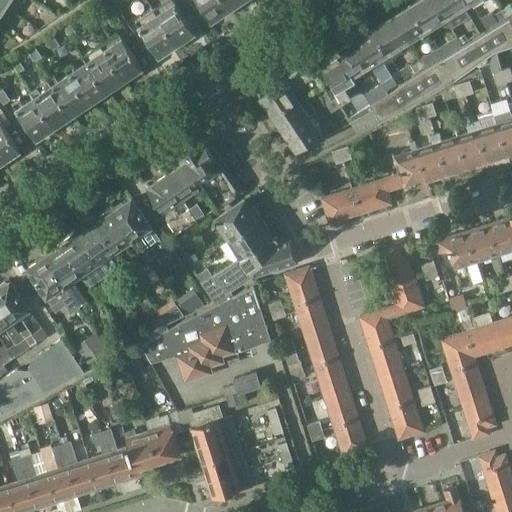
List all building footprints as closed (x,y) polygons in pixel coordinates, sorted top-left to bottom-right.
[(188,35),(196,30),(191,21),(189,22),(173,0),(166,0),(163,3),(154,9),(178,45),(190,37),(188,35)] [(228,9),(229,8),(224,0),(197,0),(211,20),(215,17),(216,20),(226,13),(223,10),(227,7),(228,9)] [(224,0),(229,8),(232,6),(233,9),(243,2),(242,0),(224,0)] [(434,5),(430,0),(417,0),(411,4),(427,30),(446,18),(437,3),(434,5)] [(430,0),(434,5),(437,3),(446,18),(453,13),(456,17),(466,10),(464,7),(471,2),(469,0),(430,0)] [(499,10),(503,18),(511,12),(511,6),(510,3),(499,10)] [(427,30),(411,4),(389,18),(396,29),(400,26),(409,40),(418,35),(420,39),(430,34),(427,30)] [(154,9),(143,16),(135,21),(157,56),(164,51),(166,53),(178,45),(154,9)] [(498,21),(503,18),(499,10),(493,14),(498,21)] [(453,81),(489,55),(495,51),(497,51),(504,49),(511,46),(511,16),(505,21),(389,92),(371,103),(348,117),(351,122),(356,133),(379,121),(406,107),(453,81)] [(396,29),(389,18),(374,27),(390,52),(409,40),(400,26),(396,29)] [(69,22),(62,27),(70,38),(77,33),(69,22)] [(361,50),(370,64),(375,73),(384,68),(379,59),(390,52),(374,27),(352,41),(358,52),(361,50)] [(140,71),(138,68),(142,66),(135,57),(116,29),(98,41),(104,49),(124,78),(123,77),(128,74),(130,77),(140,71)] [(51,50),(59,44),(52,34),(44,39),(51,50)] [(460,44),(456,36),(455,35),(438,46),(443,54),(460,44)] [(105,88),(107,90),(106,89),(110,86),(112,89),(122,82),(121,80),(124,78),(104,49),(98,41),(81,53),(85,59),(105,88)] [(351,76),(370,64),(361,50),(358,52),(352,41),(335,51),(351,76)] [(35,61),(40,57),(42,56),(34,46),(28,50),(35,61)] [(435,50),(428,54),(433,61),(443,54),(438,46),(434,48),(435,50)] [(511,78),(511,70),(504,49),(497,51),(502,68),(506,81),(511,78)] [(335,51),(318,62),(329,78),(343,101),(340,103),(341,105),(342,106),(340,107),(348,117),(371,103),(365,92),(362,93),(360,90),(350,96),(344,86),(354,80),(351,76),(335,51)] [(498,83),(506,81),(502,68),(497,51),(495,51),(489,55),(498,83)] [(433,61),(428,54),(418,60),(423,67),(433,61)] [(10,62),(17,73),(24,68),(17,57),(10,62)] [(107,90),(105,88),(85,59),(75,66),(72,62),(65,67),(68,71),(89,100),(93,97),(95,101),(105,94),(103,92),(107,90)] [(416,71),(423,67),(418,60),(412,64),(416,71)] [(408,63),(399,69),(404,78),(414,72),(408,63)] [(286,78),(259,96),(272,115),(298,98),(323,82),(310,64),(287,79),(286,78)] [(50,83),(70,112),(75,109),(77,113),(87,106),(86,104),(90,102),(89,100),(68,71),(57,78),(55,74),(47,79),(50,83)] [(390,77),(382,82),(387,89),(394,85),(390,77)] [(462,81),(466,94),(474,92),(471,79),(462,81)] [(457,96),(466,94),(462,81),(459,82),(454,85),(457,96)] [(389,92),(387,89),(382,82),(365,92),(371,103),(389,92)] [(32,95),(54,124),(58,121),(60,124),(70,118),(68,116),(71,114),(70,112),(50,83),(39,90),(36,86),(30,91),(32,95)] [(3,89),(0,90),(0,99),(3,104),(10,99),(3,89)] [(336,98),(330,89),(319,97),(325,106),(336,98)] [(12,104),(36,138),(40,135),(42,136),(43,137),(44,137),(46,137),(48,137),(49,136),(50,135),(51,134),(52,132),(52,130),(51,129),(51,128),(55,125),(54,124),(32,95),(22,102),(20,99),(12,104)] [(298,98),(272,115),(285,135),(297,127),(295,124),(309,114),(298,98)] [(341,105),(340,103),(336,98),(325,106),(330,113),(333,111),(341,105)] [(438,114),(436,109),(434,101),(424,103),(429,116),(438,114)] [(511,152),(511,101),(508,103),(510,109),(495,113),(498,122),(507,154),(511,152)] [(422,117),(429,116),(424,103),(418,105),(422,117)] [(323,133),(309,114),(295,124),(297,127),(285,135),(296,151),(323,133)] [(467,166),(487,160),(475,120),(469,122),(467,117),(453,121),(455,126),(457,133),(467,166)] [(480,118),(475,120),(487,160),(507,154),(498,122),(483,127),(480,118)] [(0,158),(1,161),(1,159),(5,157),(7,159),(17,153),(15,151),(19,148),(0,120),(0,158)] [(427,180),(447,173),(435,132),(427,135),(430,143),(417,147),(427,180)] [(437,132),(435,132),(447,173),(467,166),(457,133),(440,140),(437,132)] [(216,158),(214,155),(201,136),(179,151),(186,161),(186,160),(204,185),(218,206),(243,190),(220,156),(216,158)] [(398,173),(390,175),(394,188),(425,179),(425,180),(427,180),(417,147),(414,139),(409,141),(411,149),(393,154),(398,173)] [(352,157),(348,145),(333,150),(336,161),(352,157)] [(183,199),(204,185),(186,160),(186,161),(166,174),(183,199)] [(177,233),(197,219),(190,208),(179,216),(172,206),(183,199),(166,174),(146,188),(177,233)] [(390,175),(353,187),(361,212),(392,202),(388,190),(394,188),(390,175)] [(322,197),(329,222),(361,212),(353,187),(322,197)] [(132,198),(112,211),(117,218),(121,216),(125,223),(123,224),(139,248),(148,261),(157,254),(152,246),(161,241),(151,225),(132,198)] [(213,219),(227,240),(260,217),(253,206),(251,208),(244,198),(213,219)] [(198,203),(190,208),(197,219),(196,218),(204,213),(198,203)] [(98,221),(96,222),(115,248),(126,241),(133,252),(148,273),(153,269),(148,261),(139,248),(123,224),(125,223),(121,216),(117,218),(112,211),(107,214),(104,213),(99,217),(98,221)] [(511,217),(511,215),(490,222),(501,255),(511,251),(511,217)] [(260,217),(227,240),(237,255),(244,252),(252,248),(279,240),(279,239),(278,238),(277,237),(276,237),(275,236),(274,236),(272,236),(271,237),(270,238),(266,231),(268,229),(260,217)] [(87,228),(78,234),(83,241),(87,239),(91,246),(89,247),(100,263),(105,272),(107,274),(112,282),(113,282),(122,277),(116,268),(118,266),(108,253),(115,248),(96,222),(93,220),(87,224),(87,228)] [(501,255),(490,222),(468,229),(478,262),(501,255)] [(480,269),(478,262),(468,229),(434,240),(437,252),(450,249),(456,269),(468,266),(472,279),(482,276),(480,269)] [(194,239),(189,231),(176,239),(182,247),(194,239)] [(64,243),(62,244),(81,271),(91,286),(107,274),(105,272),(100,263),(89,247),(91,246),(87,239),(83,241),(78,234),(73,237),(70,237),(65,240),(64,243)] [(290,237),(279,240),(252,248),(244,252),(252,271),(254,274),(297,260),(290,237)] [(53,250),(47,255),(52,263),(48,265),(53,272),(55,271),(78,305),(86,300),(71,278),(81,271),(62,244),(62,245),(59,243),(53,247),(53,250)] [(414,274),(404,243),(380,251),(389,282),(414,274)] [(231,296),(226,288),(252,271),(244,252),(237,255),(211,274),(202,281),(217,303),(231,296)] [(47,255),(28,267),(47,295),(53,303),(62,296),(71,310),(78,305),(55,271),(53,272),(48,265),(52,263),(47,255)] [(435,267),(433,260),(422,263),(424,271),(435,267)] [(319,295),(310,264),(285,272),(291,292),(295,303),(319,295)] [(206,266),(196,273),(202,281),(211,274),(206,266)] [(435,267),(424,271),(426,279),(438,275),(435,267)] [(415,274),(414,274),(389,282),(396,303),(391,305),(395,317),(425,306),(415,274)] [(511,288),(507,275),(496,279),(500,292),(511,288)] [(5,281),(0,284),(0,298),(2,301),(0,302),(0,305),(7,315),(10,313),(14,319),(12,320),(30,346),(37,341),(32,333),(20,315),(29,308),(11,280),(8,282),(5,281)] [(141,342),(151,361),(152,362),(175,354),(184,382),(214,373),(211,366),(225,361),(223,355),(237,350),(236,346),(268,335),(270,340),(271,339),(254,285),(231,296),(217,303),(141,342)] [(449,297),(453,312),(460,310),(468,307),(467,303),(472,301),(469,291),(449,297)] [(329,325),(319,295),(295,303),(304,333),(329,325)] [(0,327),(4,325),(16,343),(8,349),(13,357),(30,346),(12,320),(14,319),(10,313),(7,315),(0,305),(0,302),(2,301),(0,298),(0,327)] [(174,298),(156,310),(161,316),(166,324),(184,313),(174,298)] [(268,302),(271,310),(284,307),(282,298),(268,302)] [(391,305),(389,306),(359,315),(369,346),(394,338),(387,319),(395,317),(391,305)] [(284,307),(271,310),(273,319),(287,315),(284,307)] [(466,330),(474,355),(505,345),(497,320),(494,321),(491,311),(471,317),(468,307),(460,310),(463,320),(466,330)] [(511,315),(497,320),(505,345),(511,343),(511,315)] [(166,324),(161,316),(148,325),(154,335),(169,327),(166,324)] [(339,357),(329,325),(304,333),(314,365),(339,357)] [(451,372),(477,363),(474,355),(466,330),(440,338),(444,350),(451,372)] [(96,331),(75,346),(86,362),(108,347),(104,342),(96,331)] [(405,344),(416,341),(414,332),(403,336),(405,344)] [(104,342),(108,347),(111,352),(124,345),(118,334),(104,342)] [(31,357),(28,368),(43,392),(85,370),(62,337),(31,357)] [(369,346),(379,377),(404,369),(394,338),(369,346)] [(0,372),(1,374),(8,369),(4,363),(13,357),(8,349),(5,345),(0,347),(0,372)] [(113,365),(130,357),(140,353),(135,345),(109,357),(113,365)] [(314,365),(323,394),(349,386),(339,357),(314,365)] [(290,372),(303,368),(301,359),(287,363),(290,372)] [(451,372),(461,400),(486,392),(477,363),(451,372)] [(430,368),(433,378),(445,374),(442,364),(430,368)] [(0,408),(0,409),(3,413),(43,392),(28,368),(17,367),(0,377),(0,408)] [(303,368),(290,372),(293,380),(306,375),(303,368)] [(379,377),(389,408),(414,399),(404,369),(379,377)] [(234,378),(236,383),(238,391),(238,392),(260,385),(256,371),(234,378)] [(448,381),(445,374),(433,378),(435,385),(448,381)] [(238,391),(236,383),(224,387),(226,395),(238,391)] [(418,388),(421,397),(433,392),(431,384),(418,388)] [(323,394),(330,417),(332,425),(333,425),(358,417),(349,386),(323,394)] [(433,392),(421,397),(423,405),(436,401),(433,392)] [(496,423),(486,392),(461,400),(464,411),(465,410),(473,437),(490,432),(488,426),(496,423)] [(389,408),(399,438),(424,430),(414,399),(389,408)] [(272,422),(280,419),(276,407),(267,410),(272,422)] [(191,427),(196,444),(236,431),(231,414),(191,427)] [(368,448),(361,425),(358,417),(333,425),(336,433),(344,456),(368,448)] [(284,431),(280,419),(272,422),(276,434),(284,431)] [(320,420),(308,424),(310,432),(323,428),(320,420)] [(180,454),(170,423),(148,430),(158,461),(180,454)] [(118,482),(139,475),(128,443),(118,446),(111,427),(101,430),(118,482)] [(128,443),(139,475),(149,472),(147,465),(158,461),(148,430),(136,434),(134,427),(124,430),(128,443)] [(323,428),(310,432),(313,441),(326,437),(323,428)] [(99,451),(87,455),(98,488),(118,482),(101,430),(91,433),(95,447),(97,446),(99,451)] [(196,444),(201,462),(242,449),(236,431),(196,444)] [(61,443),(77,495),(98,488),(87,455),(78,458),(72,440),(61,443)] [(27,441),(17,444),(38,507),(58,501),(47,469),(38,472),(27,441)] [(282,456),(291,453),(286,441),(278,443),(282,456)] [(47,469),(58,501),(77,495),(61,443),(52,446),(55,458),(58,466),(47,469)] [(19,478),(6,482),(16,511),(22,511),(38,507),(17,444),(16,445),(20,456),(12,458),(19,478)] [(242,449),(201,462),(207,479),(247,466),(242,449)] [(511,488),(511,473),(506,453),(497,456),(495,449),(479,455),(492,495),(511,488)] [(291,453),(282,456),(286,468),(295,465),(291,453)] [(253,485),(247,466),(207,479),(213,498),(230,492),(231,493),(234,492),(234,491),(253,485)] [(0,511),(16,511),(6,482),(0,484),(0,511)] [(464,511),(456,485),(444,489),(447,499),(440,502),(443,511),(464,511)] [(511,511),(511,488),(492,495),(497,511),(511,511)] [(425,511),(443,511),(440,502),(424,507),(425,511)]
